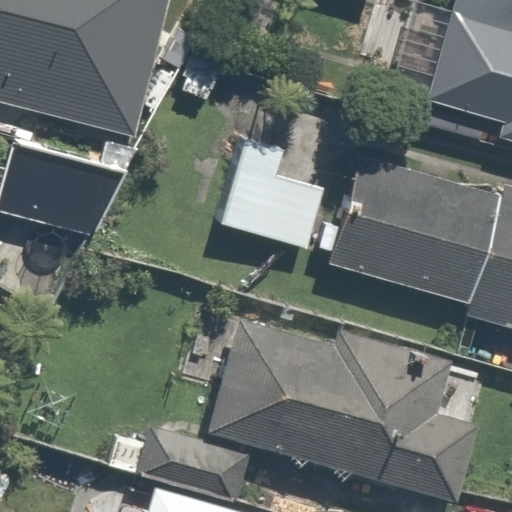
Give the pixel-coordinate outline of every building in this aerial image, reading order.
[(0,0),(0,72),(2,73),(40,0),(0,0)] [(511,0),(402,0),(388,45),(411,53),(397,95),(511,132),(511,0)] [(289,244),(321,153),(229,122),(198,212),(289,244)] [(105,164),(3,131),(0,129),(0,206),(83,233),(105,164)] [(451,307),(511,323),(511,180),(342,133),(310,250),(456,291),(451,307)] [(123,466),(138,471),(218,497),(238,435),(439,500),(483,364),(321,311),(315,330),(222,300),(186,410),(146,397),(123,466)] [(264,511),(218,497),(138,471),(124,511),(264,511)]
